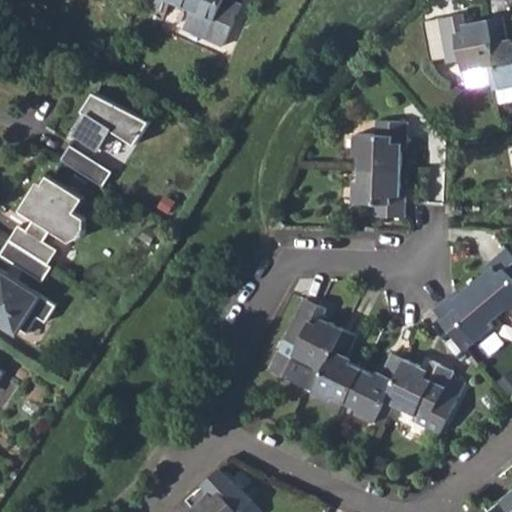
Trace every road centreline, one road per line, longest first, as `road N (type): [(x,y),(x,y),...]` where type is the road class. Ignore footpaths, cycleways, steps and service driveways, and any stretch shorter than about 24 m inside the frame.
road 1 (residential): [(210,429),(275,285),(291,267),(418,268)]
road 2 (residential): [(387,511),(210,429)]
